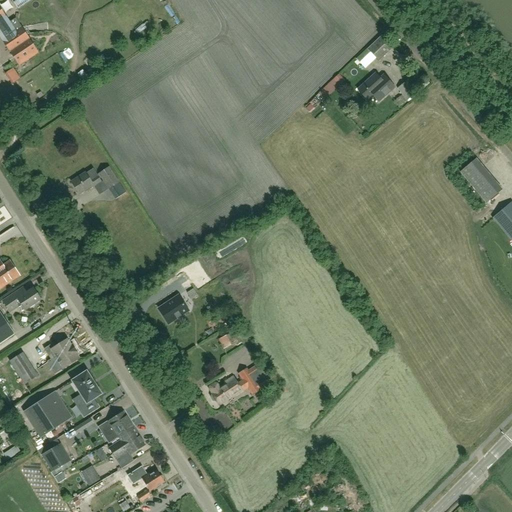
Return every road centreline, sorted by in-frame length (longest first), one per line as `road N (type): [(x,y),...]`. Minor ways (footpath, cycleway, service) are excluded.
road 1 (unclassified): [(213,511),(0,184)]
road 2 (unclassified): [(511,159),(372,0)]
